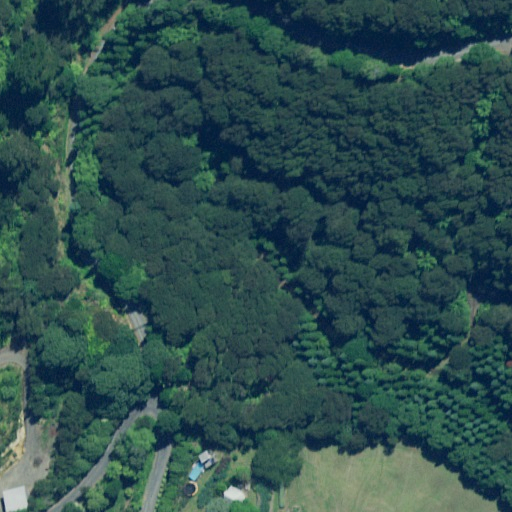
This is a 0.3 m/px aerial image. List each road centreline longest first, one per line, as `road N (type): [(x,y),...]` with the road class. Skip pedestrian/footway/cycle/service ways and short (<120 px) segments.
road 1 (residential): [(138,0),(92,38),(63,117),(59,166),(62,207),(131,326),(160,407),(162,437),(145,511)]
road 2 (residential): [(511,30),(423,52),(375,52),(317,42),(192,0)]
